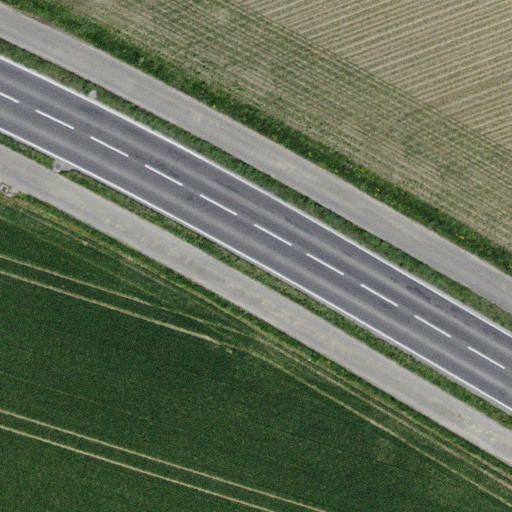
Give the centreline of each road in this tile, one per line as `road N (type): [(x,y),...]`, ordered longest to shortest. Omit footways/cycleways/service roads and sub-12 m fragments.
road 1 (primary): [(0,99),(155,168),(511,378)]
road 2 (track): [(0,171),(241,290),(511,449)]
road 3 (track): [(511,296),(267,156),(0,21)]
